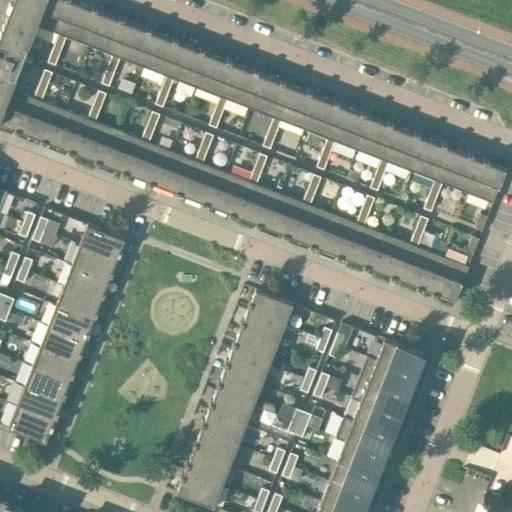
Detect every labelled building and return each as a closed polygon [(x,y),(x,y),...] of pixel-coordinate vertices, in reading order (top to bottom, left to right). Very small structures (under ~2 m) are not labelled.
[(0,112),(10,86),(20,62),(29,65),(34,51),(25,48),(35,23),(43,0),(13,0),(19,2),(15,11),(9,9),(0,31),(0,42),(6,45),(5,48),(0,46),(0,112)] [(74,0),(43,0),(35,23),(62,34),(75,0),(74,0)] [(75,0),(62,34),(89,44),(102,11),(75,0)] [(102,11),(89,44),(116,55),(129,21),(102,11)] [(129,21),(116,55),(142,65),(155,31),(129,21)] [(155,31),(142,65),(169,75),(182,42),(155,31)] [(65,35),(58,32),(53,46),(60,49),(65,35)] [(182,42),(169,75),(196,86),(209,52),(182,42)] [(60,49),(53,46),(47,60),(55,63),(60,49)] [(209,52),(196,86),(223,96),(236,63),(209,52)] [(119,56),(112,53),(106,67),(114,70),(119,56)] [(236,63),(223,96),(250,107),(263,73),(236,63)] [(39,81),(46,84),(52,70),(44,67),(39,81)] [(114,70),(106,67),(101,81),(108,84),(114,70)] [(263,73),(250,107),(277,117),(290,84),(263,73)] [(173,77),(165,74),(160,88),(167,91),(173,77)] [(34,95),(41,98),(46,84),(39,81),(34,95)] [(290,84),(277,117),(303,128),(317,94),(290,84)] [(10,86),(0,112),(0,121),(24,131),(37,97),(10,86)] [(93,102),(100,105),(106,91),(98,88),(93,102)] [(167,91),(160,88),(155,102),(162,105),(167,91)] [(317,94),(303,128),(330,138),(343,104),(317,94)] [(227,98),(219,95),(214,109),(221,112),(227,98)] [(51,141),(64,107),(37,97),(24,131),(51,141)] [(87,116),(95,119),(100,105),(93,102),(87,116)] [(343,104),(330,138),(357,148),(370,115),(343,104)] [(78,151),(91,118),(64,107),(51,141),(78,151)] [(146,123),(154,126),(159,112),(152,109),(146,123)] [(221,112),(214,109),(208,123),(216,126),(221,112)] [(370,115),(357,148),(384,159),(397,125),(370,115)] [(280,119),(273,116),(267,130),(275,133),(280,119)] [(105,162),(118,128),(91,118),(78,151),(105,162)] [(141,137),(148,140),(154,126),(146,123),(141,137)] [(397,125),(384,159),(411,169),(424,136),(397,125)] [(132,172),(145,139),(118,128),(105,162),(132,172)] [(200,144),(207,147),(213,133),(205,130),(200,144)] [(275,133),(267,130),(262,144),(269,147),(275,133)] [(424,136),(411,169),(438,180),(451,146),(424,136)] [(334,140),(327,137),(321,151),(329,154),(334,140)] [(158,183),(171,149),(145,139),(132,172),(158,183)] [(195,158),(202,161),(207,147),(200,144),(195,158)] [(451,146),(438,180),(465,190),(478,157),(451,146)] [(185,193),(198,160),(171,149),(158,183),(185,193)] [(254,165),(261,168),(267,154),(259,151),(254,165)] [(329,154),(321,151),(316,165),(323,168),(329,154)] [(478,157),(465,190),(492,201),(505,167),(478,157)] [(388,160),(380,158),(375,172),(382,174),(388,160)] [(212,204),(225,170),(198,160),(185,193),(212,204)] [(248,179),(256,182),(261,168),(254,165),(248,179)] [(239,214),(252,180),(225,170),(212,204),(239,214)] [(308,186),(315,189),(320,175),(313,172),(308,186)] [(382,174),(375,172),(369,186),(377,188),(382,174)] [(441,181),(434,178),(428,192),(436,195),(441,181)] [(266,224),(279,191),(252,180),(239,214),(266,224)] [(302,200),(310,203),(315,189),(308,186),(302,200)] [(293,235),(306,201),(279,191),(266,224),(293,235)] [(436,195),(428,192),(423,206),(430,209),(436,195)] [(361,207),(369,209),(374,195),(367,193),(361,207)] [(319,245),(333,212),(306,201),(293,235),(319,245)] [(356,221),(363,223),(369,209),(361,207),(356,221)] [(23,221),(30,224),(34,212),(27,209),(23,221)] [(472,225),(482,229),(487,214),(478,211),(472,225)] [(346,256),(359,222),(333,212),(319,245),(346,256)] [(415,227),(422,230),(428,216),(420,213),(415,227)] [(36,226),(43,229),(48,218),(40,215),(36,226)] [(18,232),(26,235),(30,224),(23,221),(18,232)] [(87,221),(79,242),(116,257),(124,236),(87,221)] [(373,266),(386,233),(359,222),(346,256),(373,266)] [(32,237),(39,240),(43,229),(36,226),(32,237)] [(409,241),(417,244),(422,230),(415,227),(409,241)] [(400,277),(413,243),(386,233),(373,266),(400,277)] [(464,247),(473,251),(479,236),(469,233),(464,247)] [(79,242),(71,263),(108,277),(116,257),(79,242)] [(427,287),(440,253),(413,243),(400,277),(427,287)] [(7,261),(14,264),(19,253),(11,250),(7,261)] [(427,287),(455,298),(468,264),(440,253),(427,287)] [(20,266),(28,269),(32,258),(25,255),(20,266)] [(3,272),(10,275),(14,264),(7,261),(3,272)] [(71,263),(63,283),(100,297),(108,277),(71,263)] [(16,277),(23,280),(28,269),(20,266),(16,277)] [(63,283),(55,303),(93,317),(100,297),(63,283)] [(247,308),(284,322),(292,301),(255,287),(247,308)] [(2,305),(9,308),(14,297),(6,294),(2,305)] [(55,303),(48,323),(85,337),(93,317),(55,303)] [(0,309),(0,317),(5,319),(9,308),(2,305),(0,309)] [(239,328),(276,342),(284,322),(247,308),(239,328)] [(48,323),(40,343),(77,357),(85,337),(48,323)] [(320,336),(327,339),(331,328),(324,325),(320,336)] [(231,348),(269,363),(276,342),(239,328),(231,348)] [(333,341),(340,344),(344,333),(337,330),(333,341)] [(315,347),(323,350),(327,339),(320,336),(315,347)] [(384,337),(376,357),(375,358),(413,372),(421,351),(384,337)] [(328,352),(336,355),(340,344),(333,341),(328,352)] [(40,343),(32,363),(69,378),(77,357),(40,343)] [(223,368),(261,383),(269,363),(231,348),(223,368)] [(367,353),(358,374),(405,392),(413,372),(375,358),(376,357),(367,353)] [(32,363),(24,383),(61,398),(69,378),(32,363)] [(304,376),(311,379),(316,368),(308,365),(304,376)] [(216,388),(253,403),(261,383),(223,368),(216,388)] [(317,381),(324,384),(329,373),(321,370),(317,381)] [(350,395),(359,399),(360,398),(397,412),(405,392),(358,374),(350,395)] [(300,387),(307,390),(311,379),(304,376),(300,387)] [(313,393),(320,395),(324,384),(317,381),(313,393)] [(24,383),(16,404),(53,418),(61,398),(24,383)] [(208,408),(245,423),(253,403),(216,388),(208,408)] [(360,398),(359,399),(352,417),(352,418),(389,433),(397,412),(360,398)] [(8,425),(45,439),(53,418),(16,404),(8,425)] [(291,417),(299,421),(303,409),(296,406),(291,417)] [(200,429),(237,443),(245,423),(208,408),(200,429)] [(299,421),(306,424),(311,412),(303,409),(299,421)] [(334,436),(344,439),(344,438),(382,453),(389,433),(352,418),(352,417),(343,414),(334,436)] [(294,432),(299,421),(291,417),(287,429),(294,432)] [(294,432),(302,435),(306,424),(299,421),(294,432)] [(192,449),(229,463),(237,443),(200,429),(192,449)] [(344,438),(344,439),(336,458),(374,473),(382,453),(344,438)] [(273,457),(280,460),(284,448),(277,446),(273,457)] [(184,469),(222,483),(229,463),(192,449),(184,469)] [(286,462),(293,465),(297,454),(290,451),(286,462)] [(268,468),(276,471),(280,460),(273,457),(268,468)] [(336,458),(329,479),(366,493),(374,473),(336,458)] [(281,473),(289,476),(293,465),(286,462),(281,473)] [(176,490),(213,504),(222,483),(184,469),(176,490)] [(329,479),(321,499),(354,511),(358,511),(366,493),(329,479)] [(257,497),(264,500),(269,489),(261,486),(257,497)] [(270,502),(277,505),(282,494),(274,491),(270,502)] [(511,511),(511,504),(487,495),(480,511),(511,511)] [(0,511),(22,511),(23,510),(10,505),(11,502),(0,497),(0,511)] [(253,508),(260,511),(264,500),(257,497),(253,508)] [(354,511),(321,499),(315,511),(354,511)] [(266,511),(274,511),(277,505),(270,502),(266,511)]
